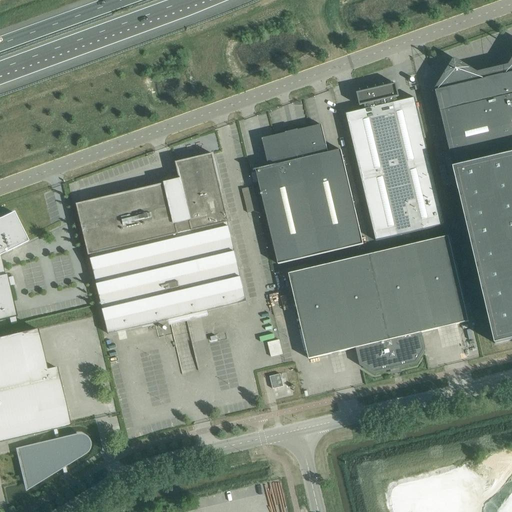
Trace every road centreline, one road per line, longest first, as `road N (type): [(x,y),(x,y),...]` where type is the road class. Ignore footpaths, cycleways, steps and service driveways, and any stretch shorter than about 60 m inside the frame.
road 1 (unclassified): [(0,182),(511,1)]
road 2 (unclassified): [(64,511),(149,464),(299,430)]
road 3 (unclassified): [(299,430),(511,379)]
road 4 (motorway): [(0,68),(187,0)]
road 5 (motorway): [(119,0),(0,43)]
